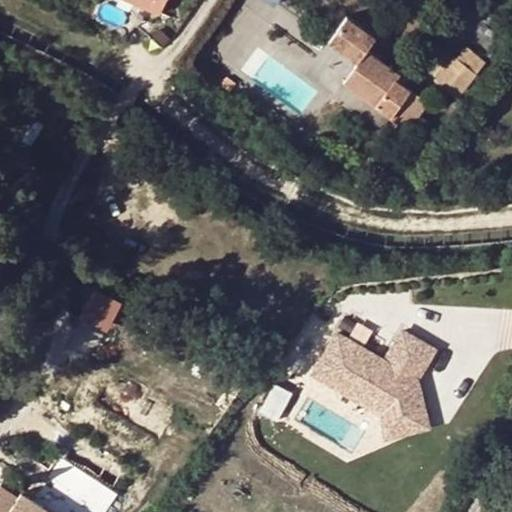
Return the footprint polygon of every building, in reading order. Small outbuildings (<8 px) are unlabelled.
[(136,0),(160,10),(164,0),(136,0)] [(411,88),(396,78),(400,73),(367,49),(376,37),(346,15),(327,41),(358,63),(344,82),(362,94),(391,116),(411,88)] [(487,60),(467,44),(457,56),(476,72),(487,60)] [(457,96),(476,72),(457,56),(456,55),(436,79),(457,96)] [(231,93),(238,84),(228,77),(221,86),(231,93)] [(344,82),(332,99),(350,111),(362,94),(344,82)] [(376,355),(337,332),(323,355),(329,379),(351,392),(350,394),(381,413),(397,409),(401,429),(428,422),(420,401),(416,403),(414,384),(435,349),(403,330),(382,364),(373,359),(376,355)] [(511,363),(488,352),(481,367),(503,376),(507,378),(511,367),(511,363)] [(329,379),(323,355),(315,370),(329,379)] [(487,378),(499,384),(503,376),(481,367),(475,379),(485,383),(487,378)] [(283,383),(272,400),(281,405),(271,422),(275,425),(295,391),(283,383)] [(281,405),(272,400),(262,417),(271,422),(281,405)] [(401,429),(397,409),(381,413),(387,437),(429,426),(428,422),(401,429)] [(18,496),(0,485),(0,511),(53,511),(22,491),(18,496)]
